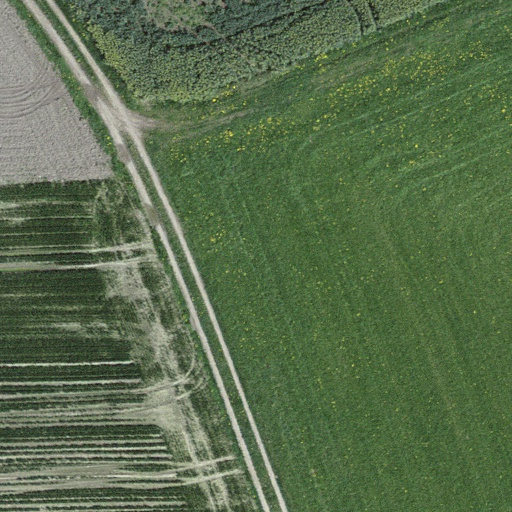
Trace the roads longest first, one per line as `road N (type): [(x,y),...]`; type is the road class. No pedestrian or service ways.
road 1 (track): [(38,0),(131,140),(276,511)]
road 2 (track): [(131,140),(474,0)]
